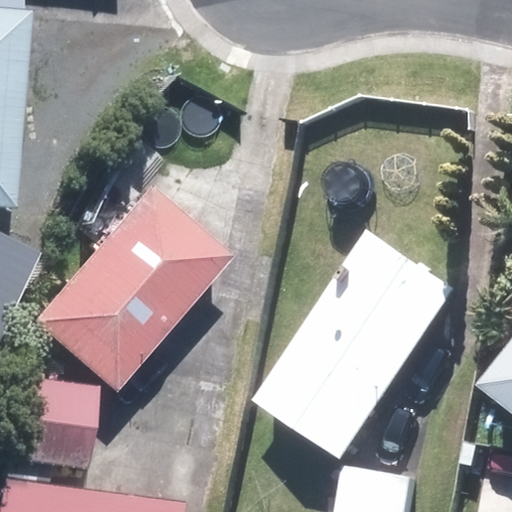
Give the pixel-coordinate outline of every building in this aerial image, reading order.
[(215,265),(127,190),(11,328),(99,402),(215,265)] [(463,300),(376,238),(250,414),(337,477),(463,300)] [(0,308),(22,268),(0,256),(0,308)] [(511,347),(469,399),(511,434),(511,347)] [(78,395),(0,390),(0,473),(73,477),(78,395)] [(406,511),(410,480),(345,473),(341,511),(406,511)] [(187,511),(188,507),(8,487),(4,511),(187,511)]
